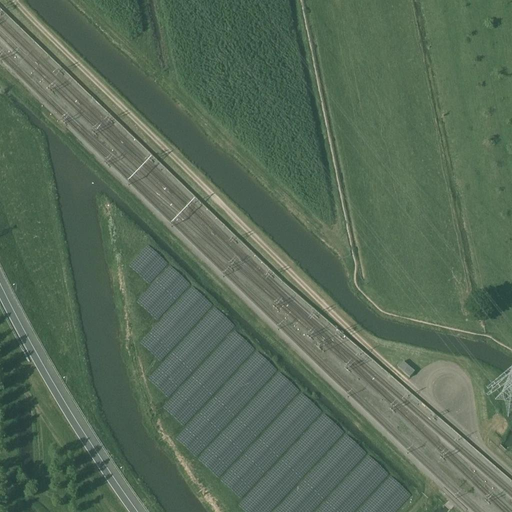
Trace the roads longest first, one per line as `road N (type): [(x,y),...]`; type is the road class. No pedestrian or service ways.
road 1 (track): [(16,2),(406,382)]
road 2 (motorway): [(131,511),(0,289)]
